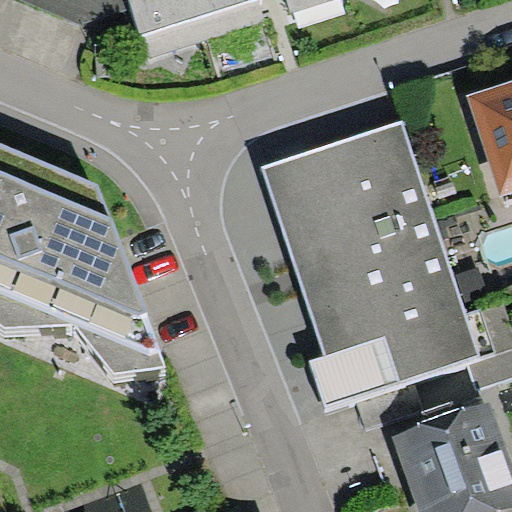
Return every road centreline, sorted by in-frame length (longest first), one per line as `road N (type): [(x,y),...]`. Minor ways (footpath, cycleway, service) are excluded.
road 1 (residential): [(305,511),(159,143)]
road 2 (residential): [(511,23),(159,143)]
road 3 (residential): [(159,143),(0,74)]
